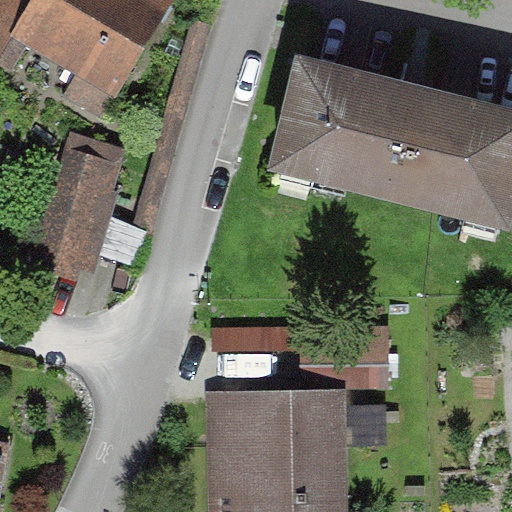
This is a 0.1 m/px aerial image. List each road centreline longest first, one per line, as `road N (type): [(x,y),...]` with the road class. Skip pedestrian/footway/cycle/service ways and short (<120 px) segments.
road 1 (unclassified): [(147,359),(253,0)]
road 2 (unclassified): [(92,511),(147,359)]
road 3 (residential): [(0,323),(147,359)]
